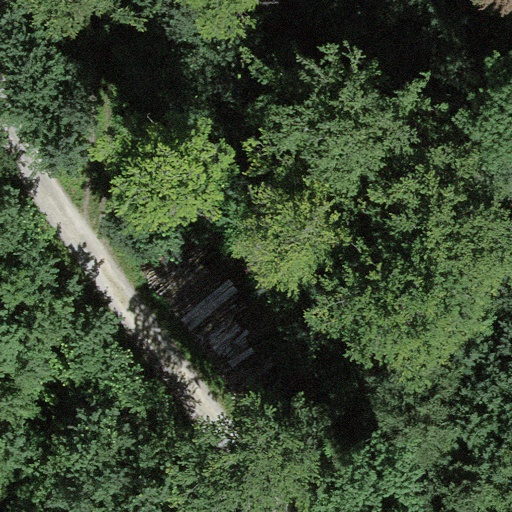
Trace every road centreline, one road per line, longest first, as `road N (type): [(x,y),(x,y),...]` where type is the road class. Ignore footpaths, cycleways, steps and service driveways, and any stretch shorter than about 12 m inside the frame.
road 1 (track): [(297,0),(338,65),(511,224)]
road 2 (track): [(109,0),(96,157),(99,258)]
